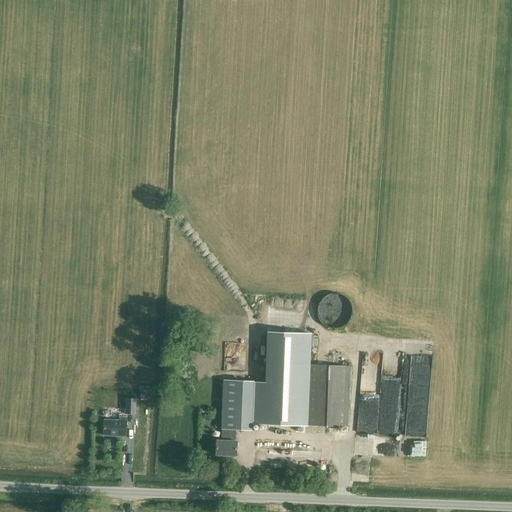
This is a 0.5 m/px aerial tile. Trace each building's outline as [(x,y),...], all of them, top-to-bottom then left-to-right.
[(318,319),(346,327),(353,300),(326,292),(318,319)] [(217,445),(217,455),(237,456),(237,441),(236,441),(236,429),(252,430),(253,424),(305,425),(310,337),(264,334),(262,382),(254,382),(223,381),(221,428),(223,429),(223,441),(217,440),(217,445)] [(364,354),(359,432),(397,435),(402,356),(364,354)] [(309,364),(307,415),(306,425),(347,427),(350,366),(309,364)] [(141,387),(141,398),(151,398),(151,388),(141,387)] [(126,399),(125,414),(134,415),(135,399),(126,399)] [(105,420),(105,425),(104,435),(126,436),(127,418),(119,417),(119,421),(105,420)] [(290,468),(337,470),(337,458),(290,456),(290,468)]
